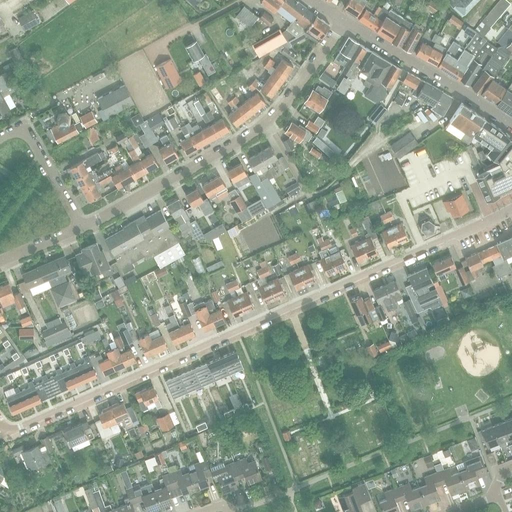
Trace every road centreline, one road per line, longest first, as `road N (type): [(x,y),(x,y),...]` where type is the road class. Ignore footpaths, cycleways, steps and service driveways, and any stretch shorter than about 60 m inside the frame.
road 1 (residential): [(0,420),(8,432),(511,208)]
road 2 (residential): [(81,227),(257,134),(303,90),(344,20)]
road 3 (residential): [(511,124),(344,20)]
road 4 (residential): [(0,137),(29,136),(81,227)]
